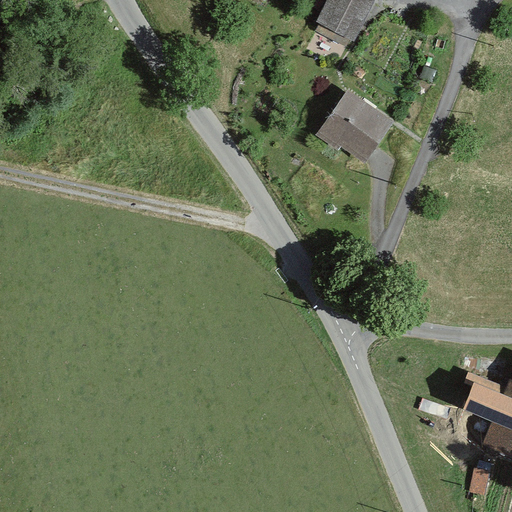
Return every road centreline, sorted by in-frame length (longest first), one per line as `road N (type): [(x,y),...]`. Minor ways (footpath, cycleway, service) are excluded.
road 1 (unclassified): [(118,0),(342,326)]
road 2 (residential): [(342,326),(384,253),(484,0)]
road 3 (track): [(0,171),(283,232)]
road 4 (unclassified): [(342,326),(416,511)]
road 5 (unclassified): [(511,336),(342,326)]
